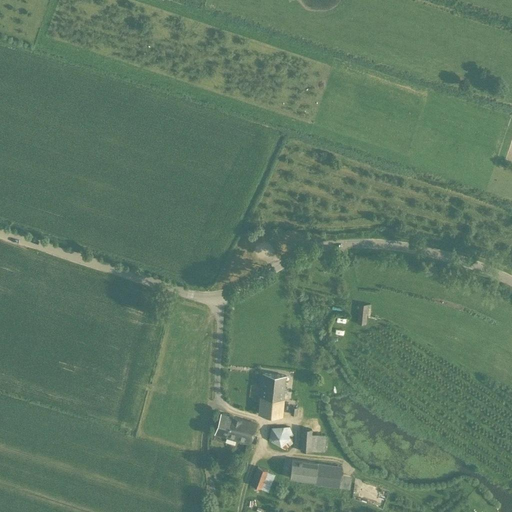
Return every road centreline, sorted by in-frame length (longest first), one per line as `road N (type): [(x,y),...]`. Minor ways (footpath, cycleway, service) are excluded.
road 1 (unclassified): [(219,299),(307,250),(342,243),(415,249),(511,282)]
road 2 (unclassified): [(219,299),(0,233)]
road 3 (track): [(448,220),(310,175),(269,220),(263,240)]
road 4 (track): [(217,392),(228,410),(263,420),(238,511)]
road 5 (track): [(213,403),(201,402),(192,511)]
